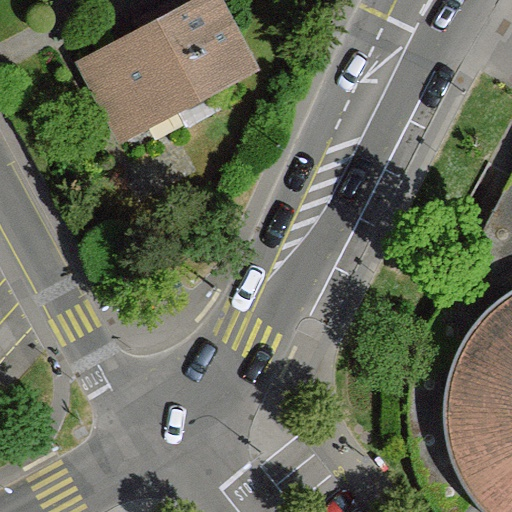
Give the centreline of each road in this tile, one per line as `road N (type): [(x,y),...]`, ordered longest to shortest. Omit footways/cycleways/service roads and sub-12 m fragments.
road 1 (residential): [(162,436),(258,336),(436,0)]
road 2 (residential): [(162,436),(115,385),(74,322),(0,183)]
road 3 (residential): [(46,511),(162,436)]
